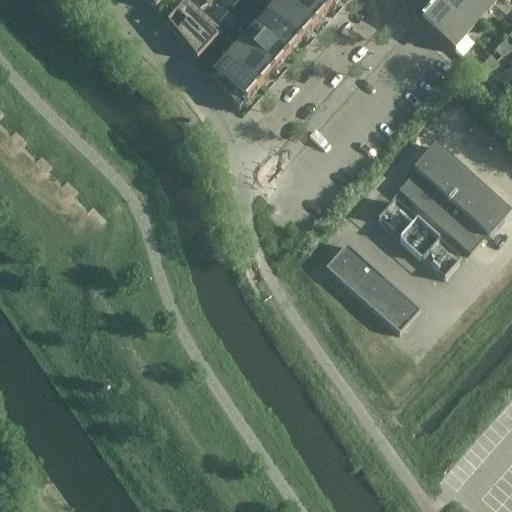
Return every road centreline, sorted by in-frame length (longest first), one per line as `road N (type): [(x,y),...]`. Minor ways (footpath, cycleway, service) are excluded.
road 1 (residential): [(235,172),(392,0)]
road 2 (unknown): [(511,260),(451,319),(366,242)]
